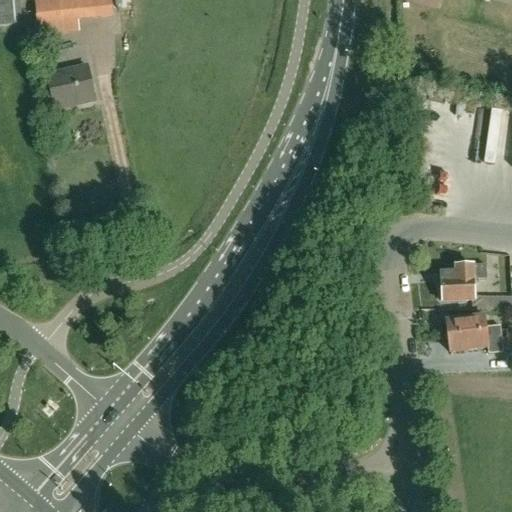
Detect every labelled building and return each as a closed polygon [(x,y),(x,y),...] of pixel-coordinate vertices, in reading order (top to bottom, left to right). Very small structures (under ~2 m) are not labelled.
[(0,0),(0,28),(22,26),(19,0),(0,0)] [(113,18),(112,0),(34,0),(38,38),(64,35),(62,23),(113,18)] [(56,112),(95,103),(87,68),(48,77),(56,112)] [(456,274),(445,274),(441,274),(442,304),(472,302),(475,302),(475,299),(474,281),(487,280),(486,267),(456,268),(456,274)] [(511,299),(475,299),(475,302),(472,302),(472,314),(511,314),(511,299)] [(446,323),(448,339),(487,335),(487,342),(502,341),(500,327),(486,329),(485,319),(446,323)] [(504,354),(502,341),(487,342),(487,335),(448,339),(449,354),(488,349),(489,356),(504,354)]
